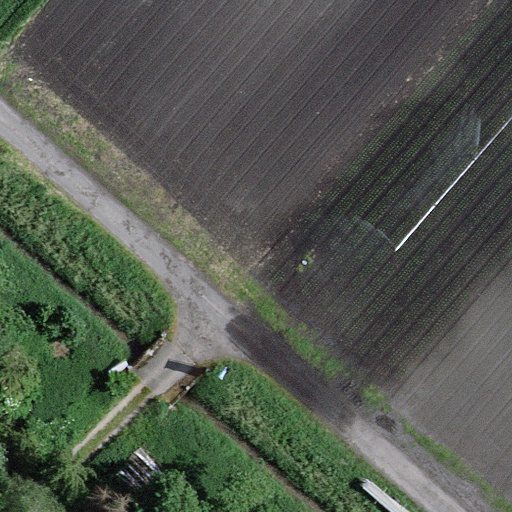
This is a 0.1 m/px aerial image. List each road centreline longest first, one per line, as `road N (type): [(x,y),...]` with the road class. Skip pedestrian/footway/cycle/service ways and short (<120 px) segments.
road 1 (track): [(0,122),(448,511)]
road 2 (track): [(10,511),(217,311)]
